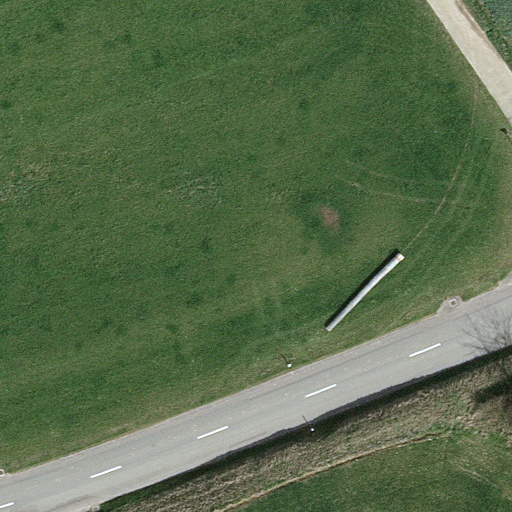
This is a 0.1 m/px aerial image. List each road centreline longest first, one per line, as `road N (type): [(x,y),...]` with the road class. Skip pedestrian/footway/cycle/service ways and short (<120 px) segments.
road 1 (tertiary): [(511,316),(135,462),(0,504)]
road 2 (track): [(511,116),(432,0)]
